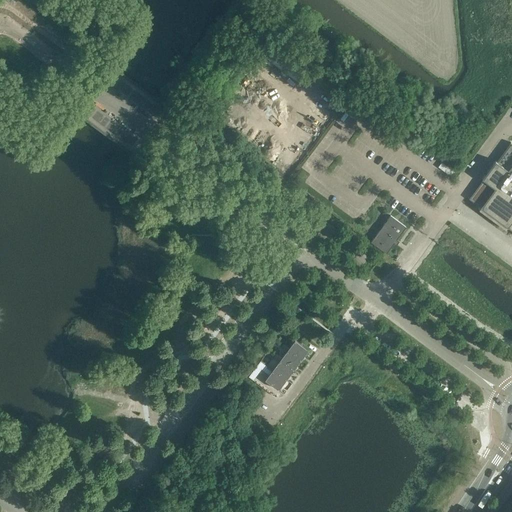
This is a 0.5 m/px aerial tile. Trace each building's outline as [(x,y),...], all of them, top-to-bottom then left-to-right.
[(268,34),(255,51),(295,81),(308,64),(268,34)] [(511,142),(506,148),(503,146),(501,149),(504,151),(497,161),(496,160),(484,176),(482,178),(483,179),(469,198),(481,207),(479,209),(506,229),(508,227),(511,229),(511,142)] [(386,253),(406,227),(391,215),(371,241),(383,250),(386,253)] [(308,349),(296,340),(295,340),(294,341),(289,348),(288,350),(301,360),(308,349)] [(294,369),(301,360),(288,350),(287,351),(282,358),(280,360),(294,369)] [(286,379),(294,369),(280,360),(279,361),(275,368),(273,369),(286,379)] [(279,389),(286,379),(273,369),(272,371),(266,380),(279,389)]
